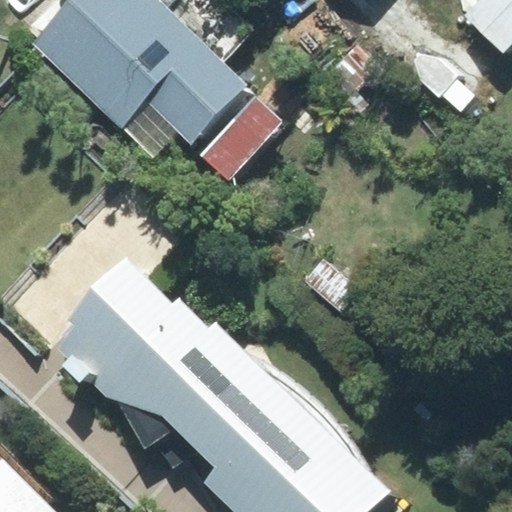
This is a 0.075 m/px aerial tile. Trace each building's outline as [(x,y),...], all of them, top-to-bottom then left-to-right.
[(197,0),(91,0),(42,51),(135,140),(159,115),(206,160),(265,99),(181,17),(197,0)] [(365,38),(322,74),(360,119),(378,103),(366,89),(390,68),(365,38)] [(305,123),(276,96),(219,158),(248,185),(305,123)] [(187,312),(139,265),(78,326),(84,332),(64,351),(83,369),(78,375),(98,395),(103,389),(118,404),(130,409),(158,458),(169,451),(182,473),(209,457),(232,480),(219,493),(238,511),(407,511),(411,508),(232,331),(223,339),(191,308),(187,312)] [(367,299),(328,267),(310,289),(348,321),(367,299)] [(0,511),(15,511),(0,495),(0,511)]
